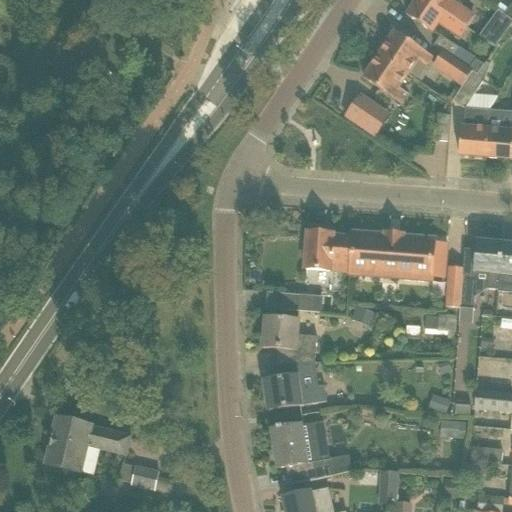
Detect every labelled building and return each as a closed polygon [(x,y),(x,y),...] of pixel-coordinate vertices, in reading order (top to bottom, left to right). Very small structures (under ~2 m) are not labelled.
[(424,0),(417,0),(407,16),(432,33),(438,24),(460,39),(467,29),(424,0)] [(454,0),(424,0),(467,29),(473,20),(451,5),(454,0)] [(481,35),(495,45),(511,21),(497,12),(481,35)] [(395,33),(380,56),(407,74),(421,83),(430,70),(426,67),(432,58),(395,33)] [(470,70),(452,58),(447,55),(439,65),(466,83),(473,72),(470,70)] [(407,74),(380,56),(364,79),(400,104),(407,95),(397,88),(407,74)] [(478,76),(484,66),(476,60),(470,70),(473,72),(478,76)] [(454,101),(465,108),(485,80),(490,65),(487,63),(484,66),(478,76),(473,72),(466,83),(454,101)] [(346,117),(364,130),(376,138),(391,117),(379,109),(361,97),(346,117)] [(468,117),(464,117),(463,128),(461,128),(459,157),(486,159),(490,111),(469,109),(468,117)] [(511,112),(490,111),(486,159),(511,161),(511,112)] [(452,116),(439,115),(437,142),(449,143),(452,116)] [(308,234),(306,270),(351,273),(353,239),(333,237),(333,236),(308,234)] [(353,239),(351,273),(350,276),(431,283),(432,269),(445,270),(446,244),(434,243),(435,240),(403,238),(403,236),(385,235),(385,237),(354,234),(353,239)] [(502,244),(477,242),(474,274),(489,275),(487,289),(498,290),(499,284),(502,244)] [(511,245),(502,244),(499,284),(511,285),(511,245)] [(446,307),(460,309),(462,276),(463,269),(448,268),(446,307)] [(462,276),(460,309),(474,310),(477,277),(462,276)] [(266,309),(298,311),(300,295),(267,292),(266,309)] [(357,306),(351,319),(368,327),(374,314),(357,306)] [(437,332),(449,332),(455,332),(457,316),(438,315),(437,318),(437,332)] [(277,350),(278,366),(314,364),(317,338),(298,336),(299,322),(266,319),(263,349),(277,350)] [(264,382),(269,412),(326,402),(324,387),(318,387),(314,364),(278,366),(278,380),(264,382)] [(474,411),(511,414),(511,407),(511,394),(509,394),(479,390),(476,390),(474,411)] [(82,475),(82,473),(88,448),(127,457),(131,437),(57,419),(46,466),(82,475)] [(465,440),(466,423),(441,422),(440,438),(465,440)] [(278,430),(272,431),(278,470),(287,468),(290,487),(332,478),(330,462),(331,461),(331,460),(323,461),(317,424),(283,429),(283,427),(278,428),(278,430)] [(160,474),(136,468),(132,486),(155,492),(160,474)] [(398,502),(398,470),(380,471),(381,503),(398,502)] [(462,482),(445,480),(443,497),(460,499),(462,482)] [(310,492),(283,498),(286,511),(332,511),(327,489),(311,493),(310,492)] [(502,511),(504,498),(479,496),(478,510),(495,511),(502,511)] [(411,511),(412,503),(396,502),(395,511),(411,511)]
